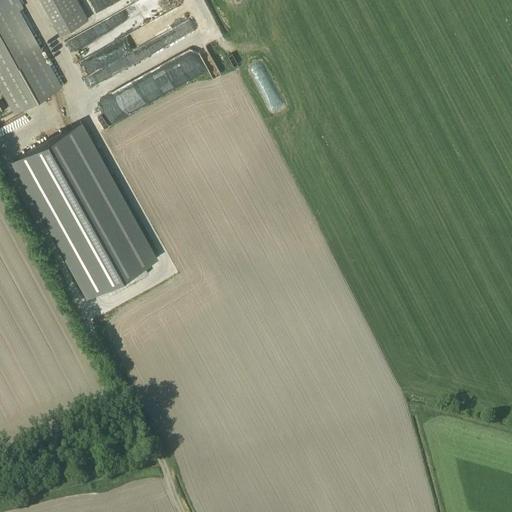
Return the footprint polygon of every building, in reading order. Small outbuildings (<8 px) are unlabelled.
[(24,7),(19,0),(0,0),(0,87),(14,112),(61,85),(34,39),(18,11),(24,7)] [(87,18),(76,0),(40,0),(60,34),(87,18)] [(90,0),(96,11),(104,7),(107,14),(135,0),(90,0)] [(122,16),(66,43),(87,87),(135,64),(131,54),(123,58),(115,40),(146,25),(135,2),(119,9),(122,16)] [(102,100),(111,119),(158,97),(158,89),(162,88),(168,85),(168,78),(172,76),(173,78),(178,75),(177,63),(181,73),(180,65),(193,64),(194,79),(209,72),(211,77),(218,74),(210,55),(211,65),(207,67),(199,49),(193,49),(194,58),(190,49),(185,51),(187,57),(165,67),(165,72),(164,72),(102,100)] [(86,297),(157,258),(81,121),(9,160),(86,297)]
